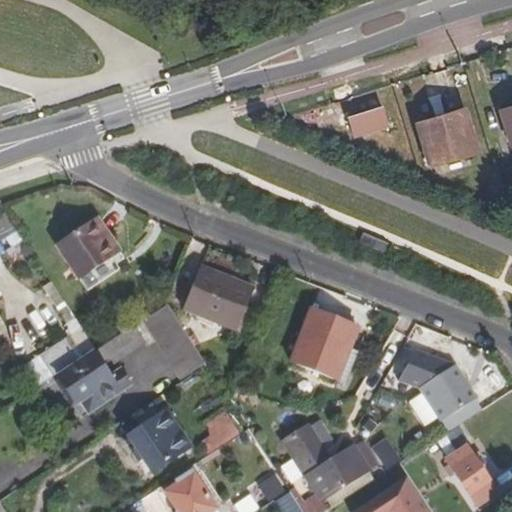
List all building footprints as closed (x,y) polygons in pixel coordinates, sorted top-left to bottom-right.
[(462,102),(417,117),(430,160),(475,145),(462,102)] [(511,107),(502,111),(511,143),(511,107)] [(382,109),(353,118),(359,139),(389,130),(382,109)] [(99,222),(60,247),(82,279),(114,258),(111,254),(118,250),(99,222)] [(181,308),(234,329),(251,288),(198,267),(181,308)] [(207,366),(169,308),(146,322),(183,380),(207,366)] [(347,388),(369,335),(312,313),(290,365),(347,388)] [(105,368),(115,362),(144,343),(135,330),(61,378),(78,405),(88,399),(96,412),(133,388),(124,375),(114,382),(105,368)] [(43,358),(53,373),(78,359),(68,342),(43,358)] [(154,474),(193,449),(169,413),(130,437),(154,474)] [(314,423),(306,429),(319,450),(328,444),(314,423)] [(321,502),(367,470),(352,448),(329,464),(319,450),(306,429),(282,444),(317,497),(300,508),(302,511),(327,511),(321,502)] [(467,446),(446,459),(475,504),(496,491),(467,446)] [(194,476),(167,493),(179,511),(212,511),(216,509),(194,476)]
